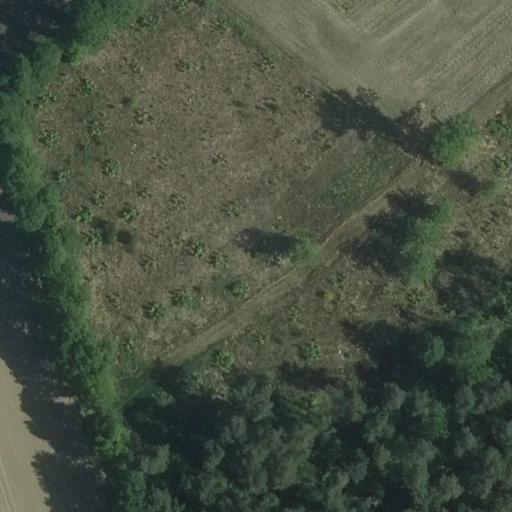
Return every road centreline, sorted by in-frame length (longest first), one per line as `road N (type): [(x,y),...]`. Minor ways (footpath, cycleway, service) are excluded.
road 1 (track): [(511,97),(342,250),(92,430)]
road 2 (track): [(0,149),(119,511)]
road 3 (track): [(0,71),(98,0)]
